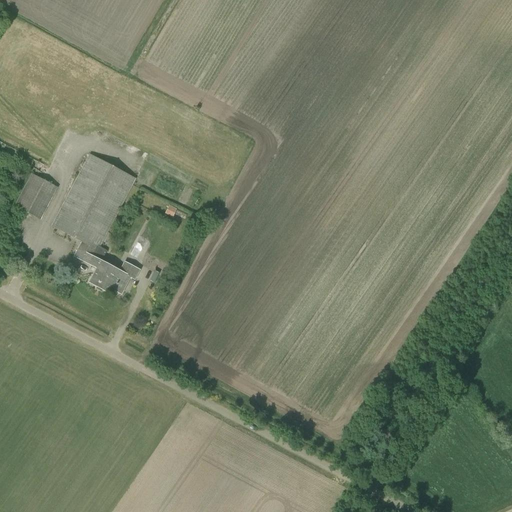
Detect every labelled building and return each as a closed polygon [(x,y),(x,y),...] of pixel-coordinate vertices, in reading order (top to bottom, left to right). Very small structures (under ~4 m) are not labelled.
[(104,292),(107,287),(116,269),(101,261),(106,251),(99,248),(136,179),(89,154),(51,227),(81,243),(74,257),(96,268),(88,283),(104,292)] [(31,174),(14,207),(40,221),(57,188),(31,174)] [(172,217),(176,209),(169,205),(165,213),(172,217)] [(174,216),(182,220),(186,211),(178,207),(174,216)] [(135,242),(133,246),(129,255),(136,259),(141,249),(140,244),(135,242)] [(116,269),(107,287),(121,295),(130,278),(134,280),(139,270),(124,262),(119,271),(116,269)]
